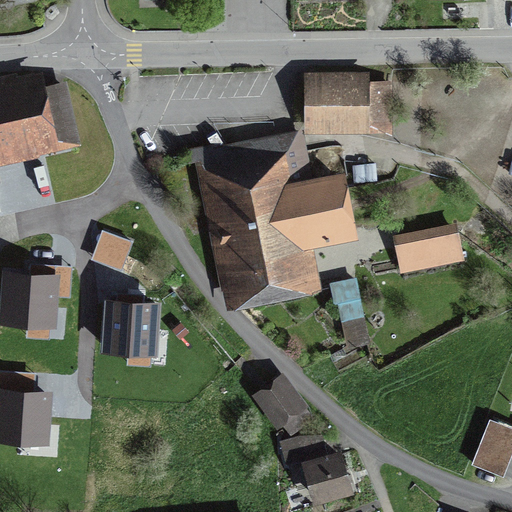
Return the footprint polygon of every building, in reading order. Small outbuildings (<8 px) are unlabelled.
[(390,120),(390,85),(309,85),(309,120),(390,120)] [(0,88),(0,149),(41,140),(42,147),(52,144),(39,87),(11,93),(9,86),(0,88)] [(211,147),(191,151),(192,157),(209,153),(237,293),(304,279),(298,246),(349,236),(337,176),(286,186),(276,138),(212,151),(211,147)] [(103,231),(94,258),(121,267),(131,241),(103,231)] [(417,238),(397,242),(403,269),(422,266),(417,238)] [(5,273),(2,324),(55,327),(57,276),(5,273)] [(359,297),(356,280),(331,285),(335,302),(359,297)] [(107,303),(104,353),(156,356),(159,306),(107,303)] [(299,401),(295,404),(277,379),(262,390),(291,430),(310,416),(299,401)] [(50,395),(0,391),(0,441),(47,444),(50,395)] [(511,450),(511,430),(489,421),(472,463),(502,475),(511,450)] [(287,461),(304,455),(317,498),(349,489),(339,454),(329,457),(322,434),(299,436),(281,441),(287,461)]
